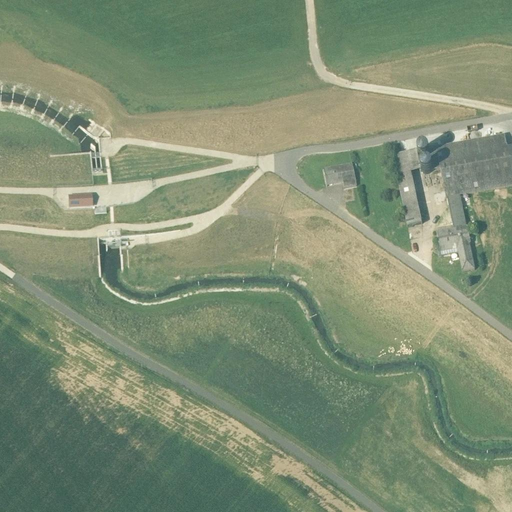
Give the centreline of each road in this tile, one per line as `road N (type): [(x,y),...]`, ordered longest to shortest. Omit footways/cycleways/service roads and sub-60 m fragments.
road 1 (track): [(511,335),(283,175),(286,161),(511,118)]
road 2 (track): [(308,0),(316,65),(332,80),(511,115)]
